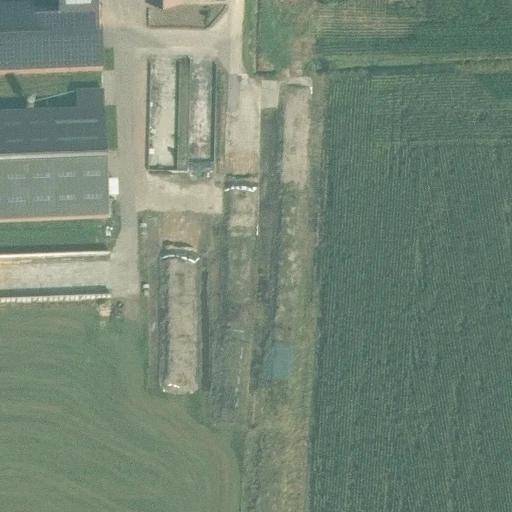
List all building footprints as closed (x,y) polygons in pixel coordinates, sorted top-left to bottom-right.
[(97,0),(54,0),(0,2),(0,65),(98,62),(97,0)] [(114,113),(0,114),(0,212),(115,211),(114,113)] [(93,253),(46,255),(47,269),(94,268),(93,253)] [(235,275),(236,260),(219,259),(219,274),(235,275)] [(263,274),(262,285),(284,288),(285,277),(263,274)]
